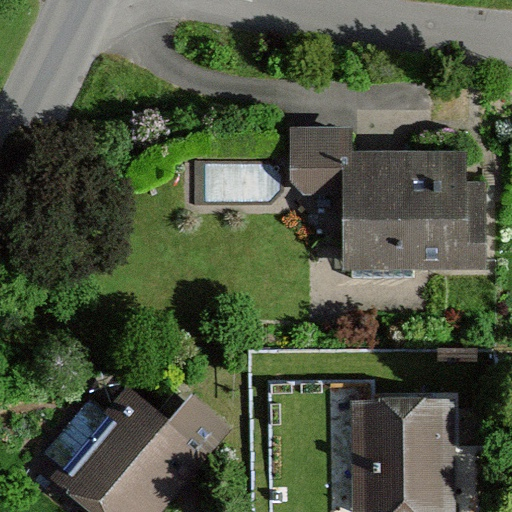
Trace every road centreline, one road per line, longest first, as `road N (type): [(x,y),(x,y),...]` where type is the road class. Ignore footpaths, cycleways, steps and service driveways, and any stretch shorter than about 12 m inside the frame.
road 1 (residential): [(287,0),(511,36)]
road 2 (tertiary): [(0,151),(79,0)]
